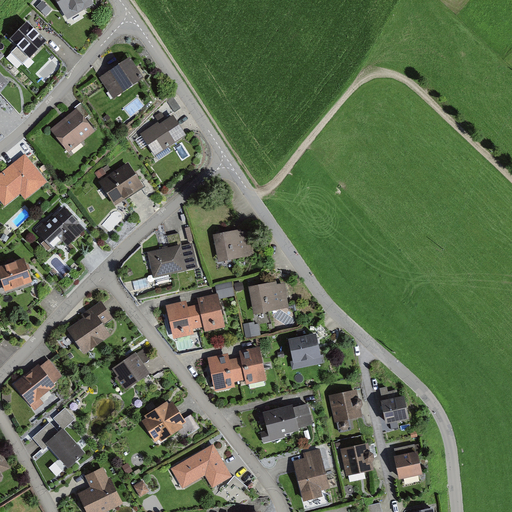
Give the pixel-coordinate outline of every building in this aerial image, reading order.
[(90,0),(55,0),(69,19),(93,3),(90,0)] [(50,10),(43,3),(38,8),(46,15),(50,10)] [(30,58),(45,41),(27,24),(12,40),(30,58)] [(128,57),(100,78),(115,98),(143,78),(128,57)] [(172,111),(180,108),(175,99),(168,102),(172,111)] [(69,153),(95,131),(76,110),(51,131),(69,153)] [(153,158),(189,137),(175,112),(144,130),(147,135),(142,137),(153,158)] [(26,201),(48,184),(25,155),(0,174),(0,200),(6,208),(21,196),(26,201)] [(143,187),(127,164),(100,183),(116,206),(143,187)] [(105,170),(95,174),(98,180),(107,176),(105,170)] [(88,233),(65,207),(36,232),(52,251),(62,243),(69,250),(88,233)] [(215,263),(254,258),(250,232),(240,234),(239,230),(217,234),(218,239),(212,240),(215,263)] [(154,277),(198,267),(193,243),(148,253),(154,277)] [(0,283),(3,292),(31,284),(23,260),(0,266),(0,283)] [(250,314),(288,308),(284,285),(276,286),(275,281),(246,286),(250,314)] [(231,284),(217,287),(220,301),(234,297),(231,284)] [(227,331),(218,293),(197,298),(199,307),(186,310),(184,301),(164,306),(173,342),(194,337),(193,330),(204,327),(206,336),(227,331)] [(103,324),(112,318),(101,303),(82,315),(85,318),(68,330),(85,354),(111,335),(103,324)] [(259,324),(244,326),(246,338),(261,335),(259,324)] [(317,332),(288,337),(293,365),(322,359),(317,332)] [(246,385),(267,381),(261,349),(239,352),(240,358),(231,360),(229,354),(207,358),(213,395),(235,391),(233,383),(246,381),(246,385)] [(134,353),(111,370),(127,391),(150,374),(134,353)] [(52,383),(61,376),(50,362),(40,369),(36,363),(9,383),(33,414),(48,402),(44,397),(56,388),(52,383)] [(358,390),(329,397),(338,432),(350,429),(348,422),(365,417),(358,390)] [(384,424),(408,420),(404,397),(380,402),(384,424)] [(176,426),(184,421),(172,400),(139,418),(155,445),(180,431),(176,426)] [(299,429),(312,425),(307,406),(294,410),(293,405),(261,413),(267,434),(260,436),(261,443),(300,433),(299,429)] [(66,469),(85,454),(63,426),(57,431),(51,423),(34,437),(41,446),(45,444),(48,448),(45,450),(54,461),(58,458),(66,469)] [(211,487),(230,476),(212,445),(168,469),(180,491),(206,477),(211,487)] [(368,445),(340,450),(345,476),(372,471),(368,445)] [(328,488),(319,451),(302,455),(303,459),(292,462),(299,492),(306,491),(308,499),(319,496),(317,491),(328,488)] [(421,476),(416,451),(394,456),(399,480),(421,476)] [(105,467),(84,477),(90,489),(80,494),(88,511),(106,511),(123,504),(105,467)] [(140,498),(149,492),(143,482),(134,488),(140,498)] [(382,511),(380,503),(366,506),(367,511),(382,511)]
